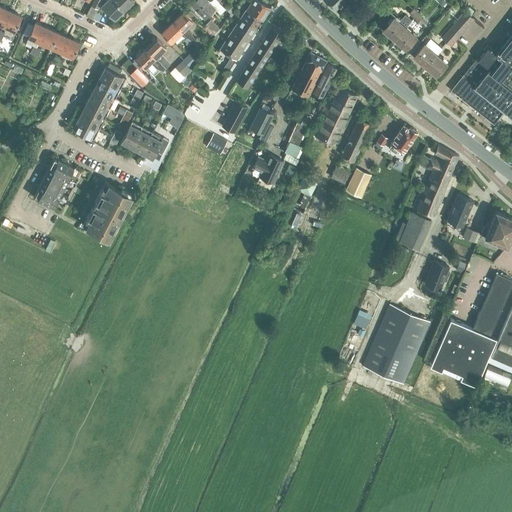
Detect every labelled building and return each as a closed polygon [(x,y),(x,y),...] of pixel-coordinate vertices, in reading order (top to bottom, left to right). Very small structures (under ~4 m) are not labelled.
[(93,0),(91,5),(98,8),(101,0),(105,0),(101,4),(115,18),(116,16),(118,18),(125,11),(123,9),(124,9),(115,0),(93,0)] [(115,0),(124,9),(127,6),(128,7),(132,3),(131,2),(132,0),(115,0)] [(194,0),(191,3),(204,17),(215,7),(208,0),(194,0)] [(260,0),(252,0),(242,17),(258,27),(271,7),(260,0)] [(325,0),(336,10),(345,0),(325,0)] [(230,4),(226,8),(231,13),(234,8),(230,4)] [(0,23),(3,25),(10,10),(0,5),(0,23)] [(415,7),(410,13),(414,17),(420,11),(415,7)] [(10,10),(3,25),(15,30),(21,15),(10,10)] [(182,31),(187,37),(188,36),(192,41),(195,39),(191,34),(192,32),(186,27),(192,21),(183,11),(173,21),(182,31)] [(393,36),(396,39),(407,26),(396,17),(396,16),(390,11),(382,19),(388,25),(384,29),(393,36)] [(420,11),(414,17),(419,21),(424,16),(420,11)] [(466,11),(462,16),(471,24),(475,19),(466,11)] [(462,16),(457,22),(466,30),(471,24),(462,16)] [(258,27),(242,17),(229,36),(221,48),(237,59),(258,27)] [(211,18),(205,24),(214,33),(220,27),(224,22),(221,18),(216,23),(211,18)] [(28,36),(40,41),(46,26),(35,21),(33,25),(28,23),(23,34),(28,36)] [(171,41),(182,31),(173,21),(162,31),(171,41)] [(457,22),(452,27),(461,35),(466,30),(457,22)] [(40,41),(51,46),(57,31),(46,26),(40,41)] [(265,36),(255,53),(265,60),(280,36),(282,33),(272,26),(265,36)] [(407,26),(396,39),(407,49),(418,36),(407,26)] [(452,27),(448,32),(452,36),(448,41),(452,45),(457,40),(461,35),(452,27)] [(51,46),(62,51),(68,36),(57,31),(51,46)] [(448,32),(443,37),(448,41),(452,36),(448,32)] [(511,34),(500,49),(500,48),(498,51),(488,43),(452,89),(495,123),(505,111),(511,117),(511,80),(511,79),(511,34)] [(68,36),(62,51),(73,56),(80,41),(68,36)] [(157,36),(146,47),(166,67),(169,64),(164,59),(166,57),(160,52),(166,46),(157,36)] [(415,55),(427,66),(438,53),(426,43),(415,55)] [(146,47),(136,57),(142,63),(154,75),(161,69),(163,70),(166,67),(146,47)] [(311,51),(293,87),(297,89),(309,95),(327,59),(311,51)] [(191,52),(184,59),(191,66),(198,59),(191,52)] [(265,60),(255,53),(237,79),(248,86),(265,60)] [(438,53),(427,66),(438,75),(449,63),(438,53)] [(191,66),(184,59),(171,72),(180,81),(192,68),(190,67),(191,66)] [(105,66),(100,76),(121,87),(126,77),(119,73),(122,68),(110,62),(107,67),(105,66)] [(142,63),(138,67),(149,79),(155,85),(159,81),(154,75),(142,63)] [(317,93),(314,98),(320,101),(323,96),(337,67),(328,63),(314,92),(317,93)] [(138,67),(131,73),(142,86),(149,79),(138,67)] [(100,76),(95,87),(115,97),(121,87),(100,76)] [(194,81),(190,86),(194,90),(198,85),(194,81)] [(330,95),(334,97),(332,102),(325,99),(320,110),(326,112),(316,135),(335,144),(358,94),(342,87),(335,84),(330,95)] [(95,87),(89,97),(110,107),(115,97),(95,87)] [(272,87),(268,96),(271,97),(274,96),(277,97),(278,94),(275,92),(277,89),(272,87)] [(137,88),(134,94),(140,97),(144,91),(137,88)] [(140,97),(134,94),(131,100),(137,104),(140,97)] [(146,94),(142,100),(149,104),(152,97),(146,94)] [(89,97),(84,107),(105,118),(110,107),(89,97)] [(155,100),(152,106),(158,110),(162,103),(155,100)] [(236,100),(233,106),(245,113),(248,106),(236,100)] [(261,108),(251,127),(262,133),(259,137),(266,141),(273,127),(267,123),(272,114),(268,111),(270,107),(263,103),(261,108)] [(170,105),(167,111),(173,115),(172,117),(170,121),(178,125),(183,116),(181,111),(170,105)] [(233,106),(229,113),(241,119),(245,113),(233,106)] [(84,107),(79,117),(100,128),(105,118),(84,107)] [(127,108),(124,114),(130,118),(133,111),(127,108)] [(229,113),(226,119),(238,125),(241,119),(229,113)] [(130,118),(124,114),(120,121),(127,124),(130,118)] [(79,117),(73,127),(94,138),(100,128),(79,117)] [(289,140),(290,140),(299,144),(308,126),(310,127),(313,121),(304,117),(301,123),(298,122),(289,140)] [(342,155),(344,156),(354,161),(372,123),(359,118),(342,155)] [(238,125),(226,119),(223,125),(235,131),(238,125)] [(121,140),(132,146),(143,125),(132,120),(121,140)] [(390,147),(396,151),(399,147),(404,151),(417,132),(418,132),(417,131),(417,129),(413,126),(410,126),(409,127),(404,124),(391,142),(393,143),(390,147)] [(153,130),(143,125),(132,146),(142,151),(153,130)] [(116,128),(113,135),(119,138),(123,132),(116,128)] [(163,135),(153,130),(142,151),(152,156),(163,135)] [(228,140),(214,133),(207,145),(221,153),(228,140)] [(375,144),(382,148),(388,138),(382,134),(375,144)] [(119,138),(113,135),(110,141),(116,144),(119,138)] [(299,144),(290,140),(285,151),(297,156),(302,145),(299,144)] [(420,165),(426,168),(427,166),(433,169),(416,208),(434,216),(458,159),(459,156),(459,155),(438,143),(435,152),(441,155),(439,159),(431,156),(431,158),(424,155),(420,165)] [(262,170),(261,172),(260,175),(274,181),(284,160),(270,154),(267,160),(259,155),(254,166),(262,170)] [(344,156),(339,166),(349,172),(354,161),(344,156)] [(69,196),(62,192),(67,181),(75,185),(79,177),(72,173),(75,167),(55,157),(35,196),(55,206),(58,200),(65,204),(69,196)] [(287,170),(294,173),(297,167),(290,164),(287,170)] [(349,172),(339,166),(336,165),(330,176),(344,183),(350,172),(349,172)] [(347,189),(361,196),(372,174),(358,167),(347,189)] [(305,174),(298,187),(310,194),(317,180),(305,174)] [(98,234),(103,236),(104,233),(111,237),(132,196),(125,192),(127,189),(123,187),(122,189),(106,181),(86,219),(89,221),(87,226),(99,232),(98,234)] [(299,189),(291,206),(292,206),(300,211),(304,212),(312,195),(299,189)] [(447,219),(463,226),(474,200),(458,193),(447,219)] [(480,234),(507,246),(511,235),(511,217),(496,210),(489,227),(485,225),(480,234)] [(413,211),(400,240),(419,248),(432,219),(413,211)] [(297,212),(291,226),(295,228),(301,214),(297,212)] [(468,227),(464,236),(475,241),(478,232),(468,227)] [(426,282),(441,288),(450,266),(434,260),(426,282)] [(460,261),(456,270),(463,273),(467,263),(460,261)] [(511,278),(497,272),(474,327),(491,334),(511,286),(511,278)] [(363,364),(404,382),(430,321),(390,303),(363,364)] [(511,305),(491,354),(511,363),(511,305)] [(355,321),(355,322),(366,327),(368,321),(370,316),(359,311),(357,316),(355,321)] [(451,317),(430,363),(476,383),(497,337),(491,334),(474,327),(451,317)] [(422,340),(417,353),(421,355),(426,341),(422,340)]
